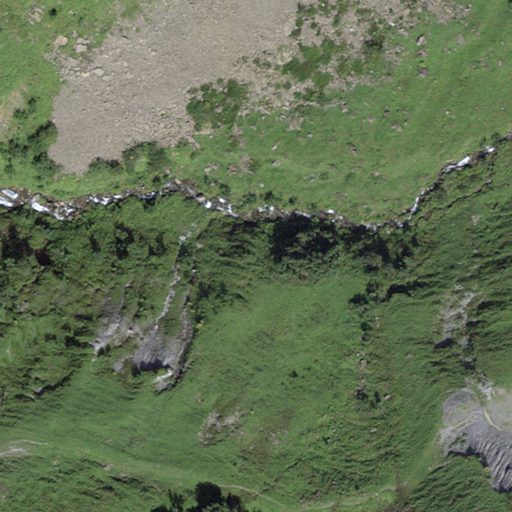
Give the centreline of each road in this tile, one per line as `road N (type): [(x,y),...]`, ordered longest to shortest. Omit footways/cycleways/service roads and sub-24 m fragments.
road 1 (track): [(273,511),(227,491),(66,446),(0,451)]
road 2 (track): [(511,411),(459,411),(421,473),(372,506),(330,511)]
